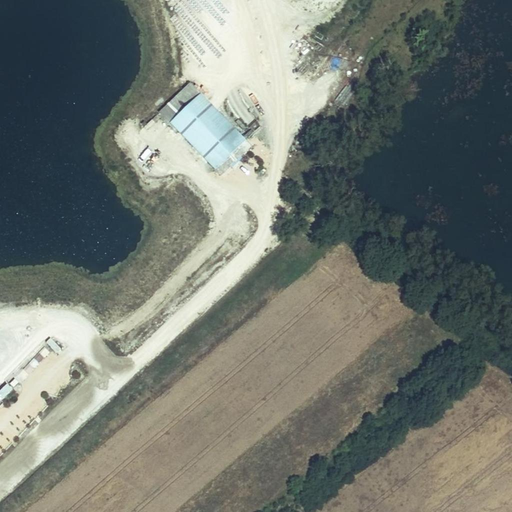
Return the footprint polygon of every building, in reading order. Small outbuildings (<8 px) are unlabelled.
[(255,32),(265,16),(253,9),(243,25),(255,32)] [(240,23),(225,38),(246,59),(261,44),(240,23)] [(250,60),(255,65),(267,55),(262,50),(250,60)] [(194,143),(224,113),(191,79),(161,109),(194,143)] [(223,173),(254,144),(224,113),(194,143),(223,173)] [(0,191),(0,224),(17,208),(0,191)]
